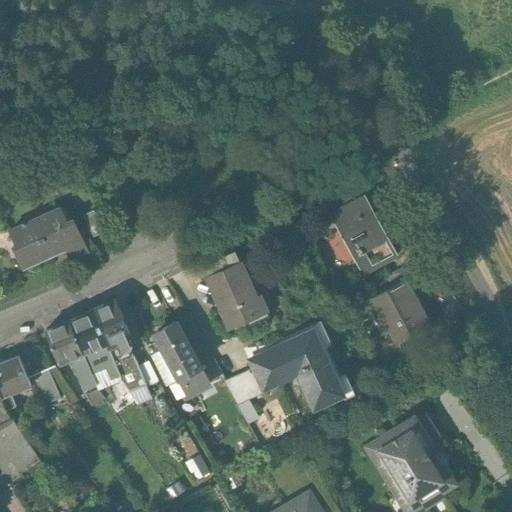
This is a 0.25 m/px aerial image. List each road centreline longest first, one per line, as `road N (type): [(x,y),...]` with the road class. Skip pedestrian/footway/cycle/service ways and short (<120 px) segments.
road 1 (residential): [(511,375),(492,318),(406,169),(353,0)]
road 2 (residential): [(0,328),(147,272)]
road 3 (unknown): [(511,74),(390,125)]
